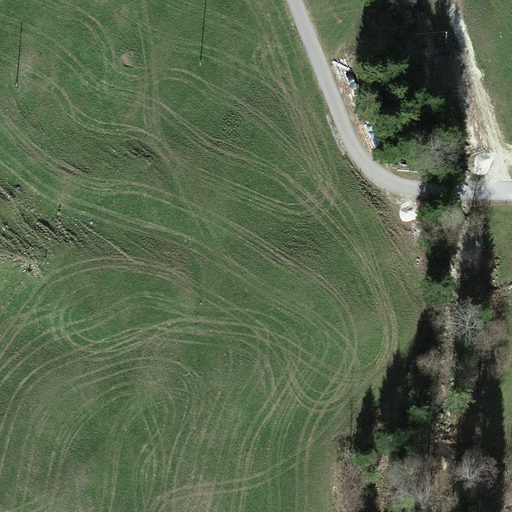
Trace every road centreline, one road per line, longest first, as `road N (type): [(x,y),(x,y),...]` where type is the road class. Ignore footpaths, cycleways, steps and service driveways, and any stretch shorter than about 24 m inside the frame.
road 1 (track): [(293,0),(348,134),(375,172),(411,188),(511,192)]
road 2 (track): [(507,192),(438,0)]
